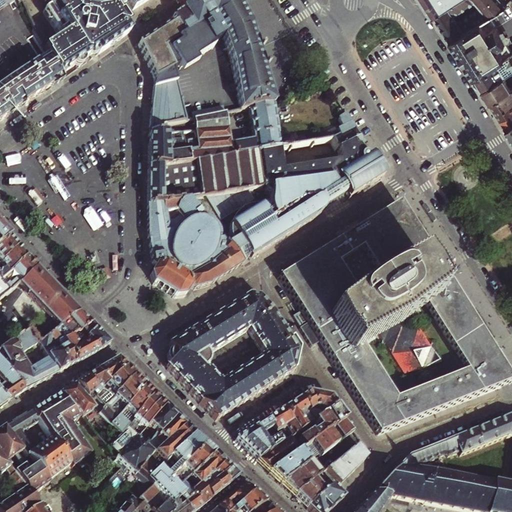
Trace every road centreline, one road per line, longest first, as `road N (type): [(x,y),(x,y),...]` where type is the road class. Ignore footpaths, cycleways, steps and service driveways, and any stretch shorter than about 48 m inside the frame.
road 1 (residential): [(0,137),(106,65),(125,66),(136,89),(130,285),(99,316)]
road 2 (residential): [(414,172),(257,269)]
road 3 (residential): [(414,172),(511,325)]
road 4 (residential): [(319,27),(414,172)]
road 5 (residential): [(257,269),(128,346)]
road 6 (residential): [(128,346),(0,420)]
road 7 (residential): [(99,316),(0,210)]
road 8 (residential): [(383,458),(511,402)]
road 9 (residential): [(215,439),(322,367)]
road 10 (residential): [(215,439),(128,346)]
